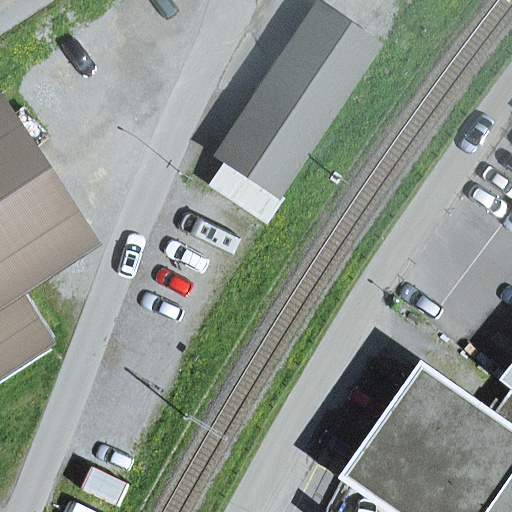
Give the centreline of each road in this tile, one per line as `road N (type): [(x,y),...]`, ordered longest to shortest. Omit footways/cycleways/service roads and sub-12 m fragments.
road 1 (residential): [(229,0),(23,511)]
road 2 (residential): [(239,511),(286,420),(511,87)]
